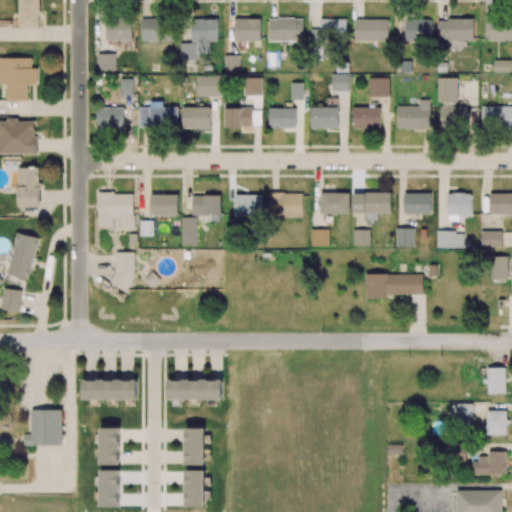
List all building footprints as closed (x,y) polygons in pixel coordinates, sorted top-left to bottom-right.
[(346,19),(320,18),(320,39),(346,39),(346,19)] [(354,40),(388,41),(388,19),(355,18),(354,40)] [(431,18),(405,18),(406,42),(431,42),(431,18)] [(474,40),(474,19),(437,19),(437,40),(474,40)] [(511,40),(511,21),(490,21),(490,40),(511,40)] [(494,71),(510,71),(510,61),(494,60),(494,71)] [(332,90),(349,91),(349,74),(332,74),(332,90)] [(390,77),(369,77),(369,96),(389,96),(390,77)] [(439,102),(458,102),(458,77),(438,78),(439,102)] [(303,82),(290,83),(291,100),(303,100),(303,82)] [(396,106),(396,129),(430,129),(430,99),(418,99),(418,106),(396,106)] [(440,127),(465,128),(466,106),(441,106),(440,127)] [(511,106),(481,107),(482,129),(511,128),(511,106)] [(338,107),(311,107),(311,128),(338,128),(338,107)] [(353,128),(380,128),(380,107),(353,107),(353,128)] [(295,128),(296,108),(269,108),(269,128),(295,128)] [(268,217),(302,218),(303,193),(269,192),(268,217)] [(321,213),(349,213),(349,193),(321,193),(321,213)] [(353,193),(353,212),(391,213),(391,193),(353,193)] [(431,194),(404,193),(403,213),(431,214),(431,194)] [(471,193),(447,193),(448,221),(459,221),(459,215),(472,215),(471,193)] [(489,214),(511,214),(511,193),(490,193),(489,214)] [(234,195),(235,217),(262,216),(262,195),(234,195)] [(414,247),(415,228),(396,228),(396,246),(414,247)] [(311,246),(329,246),(329,229),(311,229),(311,246)] [(370,245),(370,230),(354,229),(354,245),(370,245)] [(436,248),(464,248),(464,232),(437,231),(436,248)] [(481,247),(502,247),(502,231),(481,231),(481,247)] [(491,279),(509,279),(508,256),(491,256),(491,279)] [(423,274),(366,274),(365,298),(387,299),(387,294),(423,295),(423,274)] [(488,394),(506,394),(505,367),(487,367),(488,394)] [(168,399),(222,400),(223,380),(168,379),(168,399)] [(472,404),(451,403),(450,416),(472,416),(472,404)] [(507,410),(486,410),(485,434),(506,435),(507,410)] [(205,465),(205,428),(186,427),(185,465),(205,465)] [(506,451),(488,451),(488,458),(472,458),(472,474),(506,474),(506,451)] [(101,507),(120,507),(120,470),(100,470),(101,507)] [(205,470),(186,470),(185,507),(205,507),(205,470)] [(456,491),(456,511),(501,511),(502,490),(456,491)]
